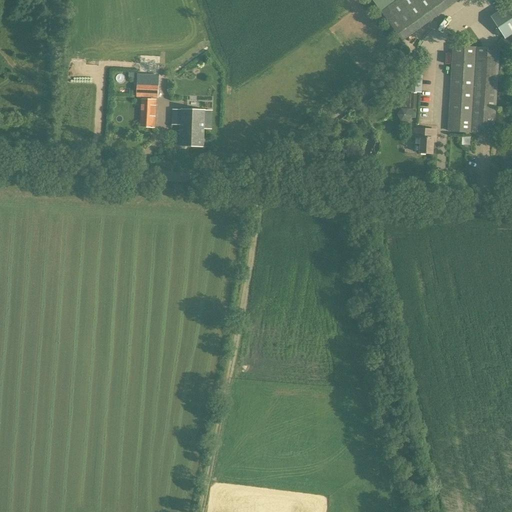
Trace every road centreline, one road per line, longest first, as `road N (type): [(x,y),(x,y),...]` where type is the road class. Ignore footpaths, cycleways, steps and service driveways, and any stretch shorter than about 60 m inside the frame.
road 1 (tertiary): [(511,198),(0,166)]
road 2 (unknown): [(199,511),(262,183)]
